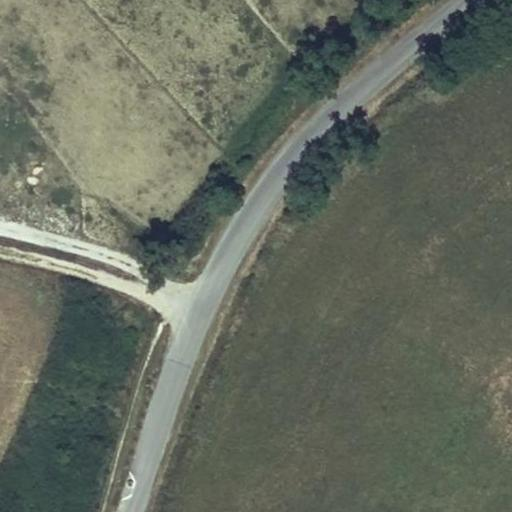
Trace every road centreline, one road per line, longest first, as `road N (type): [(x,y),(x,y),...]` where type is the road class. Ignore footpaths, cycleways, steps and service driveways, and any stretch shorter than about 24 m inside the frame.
road 1 (tertiary): [(128,511),(198,313),(279,170),(331,112),(459,0)]
road 2 (track): [(198,313),(108,276),(0,250)]
